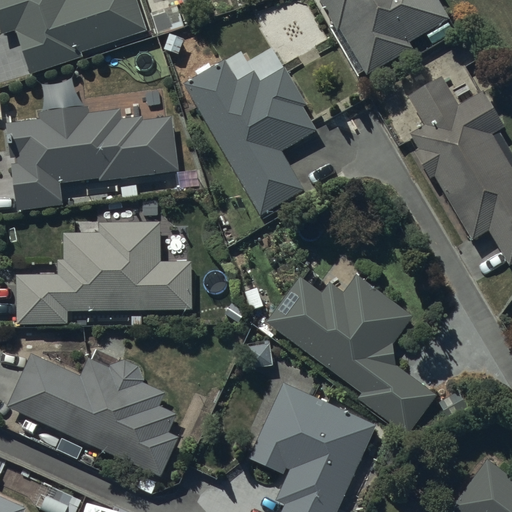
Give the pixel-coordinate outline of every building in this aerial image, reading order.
[(0,0),(0,29),(3,38),(17,33),(31,77),(81,61),(81,57),(147,35),(134,0),(70,0),(69,0),(67,0),(0,0)] [(315,0),(336,36),(341,35),(366,79),(412,53),(409,47),(448,25),(434,0),(315,0)] [(187,90),(261,216),(301,193),(280,158),(318,136),(304,112),(307,110),(285,72),(259,87),(254,79),(237,89),(225,68),(187,90)] [(442,82),(407,102),(424,131),(409,139),(419,156),(415,158),(431,184),(434,182),(472,247),(487,238),(509,275),(511,272),(511,170),(495,140),(506,134),(484,96),(458,111),(442,82)] [(10,169),(17,216),(61,210),(58,188),(100,182),(100,186),(178,175),(171,124),(141,128),(141,123),(122,126),(120,114),(89,118),(88,110),(38,117),(39,124),(5,129),(10,164),(15,164),(16,168),(10,169)] [(16,281),(16,330),(68,330),(68,317),(193,317),(193,268),(159,268),(159,229),(101,229),(101,238),(63,238),(63,265),(59,265),(59,281),(16,281)] [(301,283),(267,328),(362,398),(358,404),(408,440),(437,401),(395,370),(392,350),(413,322),(357,280),(344,298),(329,287),(321,298),(301,283)] [(243,355),(246,373),(271,369),(268,351),(243,355)] [(31,360),(8,411),(161,480),(177,444),(167,439),(176,419),(159,411),(166,397),(143,387),(138,371),(123,366),(109,372),(89,363),(80,382),(31,360)] [(287,510),(285,511),(339,511),(377,431),(283,388),(248,464),(284,480),(287,474),(290,475),(276,505),(287,510)] [(458,394),(438,406),(448,424),(469,412),(458,394)] [(511,511),(511,482),(488,464),(451,511),(511,511)] [(0,511),(22,511),(0,502),(0,511)]
